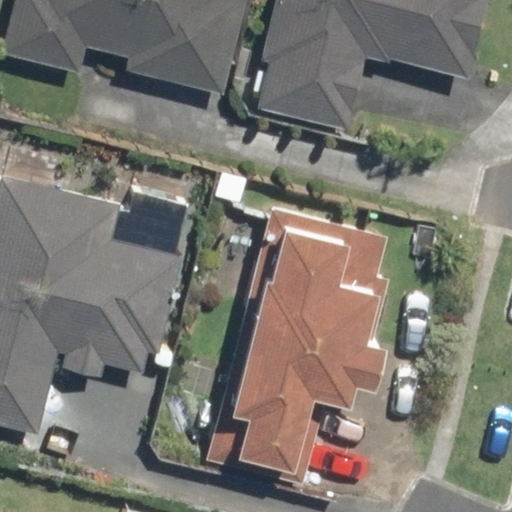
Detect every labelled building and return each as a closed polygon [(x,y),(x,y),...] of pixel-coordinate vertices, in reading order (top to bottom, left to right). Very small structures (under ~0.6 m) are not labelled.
[(16,0),(5,43),(85,64),(88,50),(227,87),(249,0),(16,0)] [(277,0),(252,98),(351,123),(371,43),(476,70),(493,0),(277,0)] [(7,164),(0,189),(0,416),(46,428),(63,359),(105,370),(110,353),(159,365),(189,245),(118,227),(126,194),(7,164)] [(274,193),(209,451),(310,477),(335,378),(364,385),(368,366),(390,371),(402,322),(382,317),(405,226),(274,193)] [(170,511),(131,503),(128,511),(170,511)]
